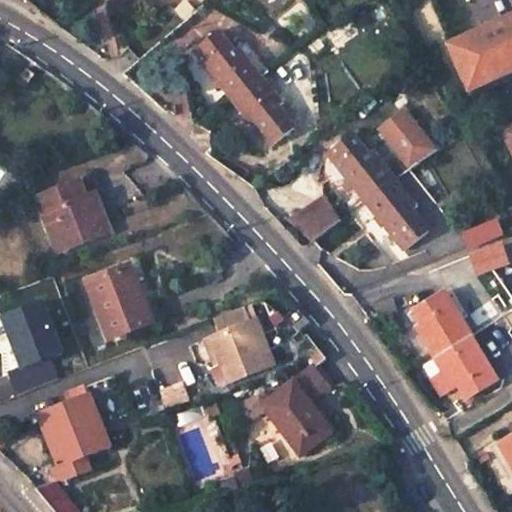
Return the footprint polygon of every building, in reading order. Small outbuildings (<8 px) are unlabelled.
[(193,13),(182,0),(172,10),(183,22),(193,13)] [(511,18),(448,46),(467,87),(511,67),(511,18)] [(261,77),(247,59),(243,63),(217,31),(192,51),(232,100),(261,77)] [(232,100),(269,147),(294,127),(278,107),(282,104),(261,77),(232,100)] [(379,131),(410,169),(435,153),(403,112),(379,131)] [(511,126),(503,131),(511,151),(511,126)] [(394,180),(380,163),(375,167),(351,135),(326,153),(363,200),(394,180)] [(97,191),(91,177),(36,199),(57,251),(109,232),(92,193),(97,191)] [(363,200),(402,250),(427,230),(402,199),(407,195),(394,180),(363,200)] [(338,220),(325,197),(291,220),(313,240),(338,220)] [(497,247),(470,258),(477,276),(509,263),(497,247)] [(150,321),(128,266),(86,283),(107,338),(150,321)] [(469,335),(442,292),(406,314),(432,357),(469,335)] [(392,300),(368,308),(377,320),(397,313),(392,300)] [(0,354),(13,393),(52,380),(44,358),(54,355),(36,302),(0,313),(0,354)] [(210,335),(227,379),(272,363),(255,318),(248,321),(242,306),(214,318),(220,331),(210,335)] [(294,308),(273,325),(285,342),(308,323),(294,308)] [(432,357),(441,373),(446,370),(463,398),(495,379),(469,335),(432,357)] [(315,364),(262,404),(267,411),(300,455),(325,436),(328,440),(338,434),(326,418),(322,421),(307,401),(330,383),(315,364)] [(262,404),(258,398),(236,410),(243,423),(267,411),(262,404)] [(83,399),(38,417),(57,467),(55,468),(60,481),(89,470),(83,456),(102,449),(96,434),(91,436),(89,429),(84,431),(79,417),(88,414),(83,399)] [(96,434),(88,414),(79,417),(84,431),(89,429),(91,436),(96,434)] [(511,433),(501,440),(511,459),(511,433)] [(213,487),(219,504),(235,498),(229,481),(213,487)] [(76,511),(61,494),(53,484),(34,491),(51,511),(76,511)]
